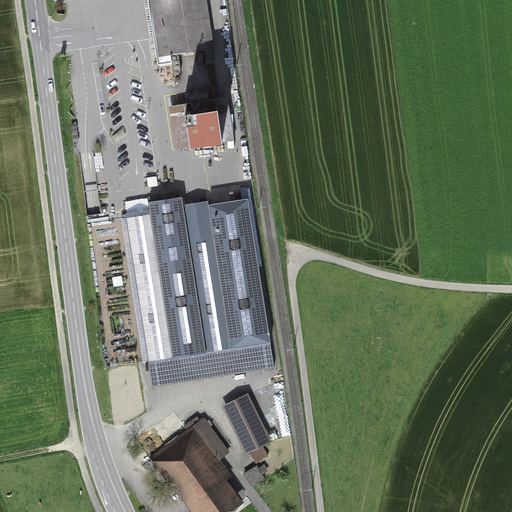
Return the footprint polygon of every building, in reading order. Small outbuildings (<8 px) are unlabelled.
[(143,0),(152,59),(156,58),(158,67),(172,66),(172,57),(214,50),(206,0),(143,0)] [(227,99),(168,107),(175,151),(187,149),(190,164),(223,159),(220,144),(234,142),(227,99)] [(148,359),(270,340),(248,194),(208,200),(208,198),(183,202),(182,193),(165,196),(148,199),(147,193),(124,197),(126,211),(125,211),(125,216),(120,217),(142,360),(148,359)] [(270,340),(148,359),(152,385),(275,366),(270,340)] [(250,451),(269,441),(245,392),(226,402),(250,451)] [(197,507),(200,511),(217,511),(235,500),(229,492),(234,489),(215,462),(229,452),(204,418),(157,453),(197,507)] [(263,445),(250,453),(256,462),(268,455),(263,445)] [(257,464),(244,472),(252,486),(265,478),(263,474),(268,470),(264,463),(258,467),(257,464)]
